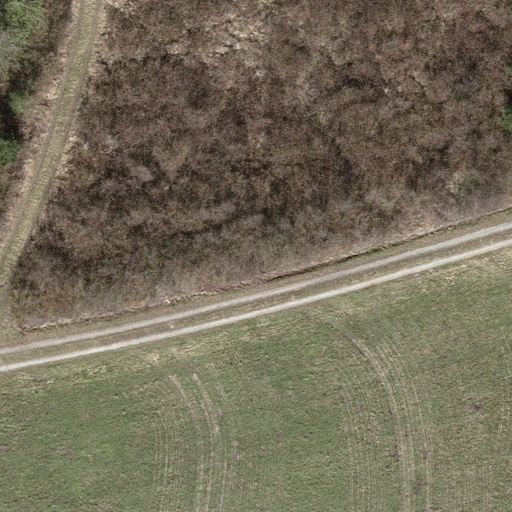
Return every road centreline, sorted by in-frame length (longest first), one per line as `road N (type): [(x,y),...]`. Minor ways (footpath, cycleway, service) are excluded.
road 1 (track): [(511,232),(248,305),(0,358)]
road 2 (track): [(0,280),(69,104),(93,0)]
